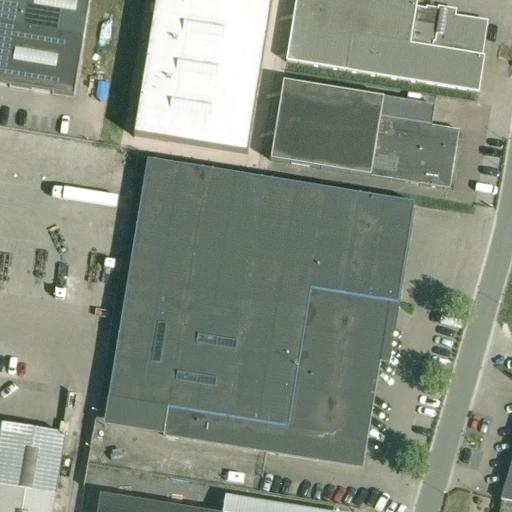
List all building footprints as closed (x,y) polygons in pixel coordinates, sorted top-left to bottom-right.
[(0,0),(0,86),(74,99),(90,0),(0,0)] [(417,8),(418,0),(296,0),(286,63),(479,94),(485,57),(481,57),(486,24),(448,18),(450,10),(438,8),(438,11),(417,8)] [(435,108),(384,99),(284,83),(271,161),(450,191),(459,132),(432,127),(435,108)] [(148,162),(109,399),(169,409),(164,437),(362,469),(389,303),(397,305),(414,205),(148,162)] [(0,511),(53,511),(65,436),(0,425),(0,511)] [(511,511),(511,460),(501,500),(501,502),(502,502),(499,511),(511,511)] [(201,511),(100,495),(97,511),(201,511)]
